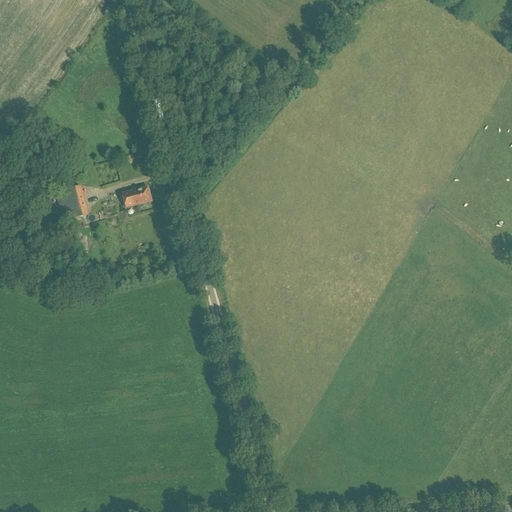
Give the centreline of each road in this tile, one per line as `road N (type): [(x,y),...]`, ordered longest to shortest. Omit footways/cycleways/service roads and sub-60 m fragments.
road 1 (unclassified): [(272,511),(126,0)]
road 2 (track): [(160,0),(279,91),(360,0)]
